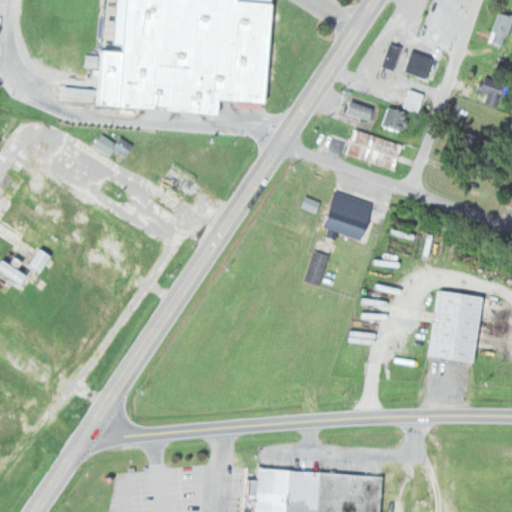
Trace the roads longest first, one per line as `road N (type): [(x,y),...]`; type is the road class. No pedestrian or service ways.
road 1 (residential): [(36,511),(375,0)]
road 2 (residential): [(87,441),(332,418),(511,418)]
road 3 (residential): [(511,226),(282,146)]
road 4 (residential): [(411,191),(474,0)]
